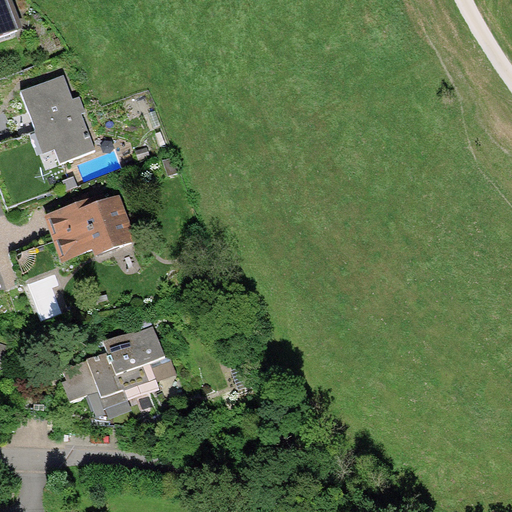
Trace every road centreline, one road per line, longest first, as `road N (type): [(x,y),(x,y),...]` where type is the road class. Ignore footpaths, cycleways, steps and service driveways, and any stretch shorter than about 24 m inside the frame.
road 1 (residential): [(0,453),(170,464)]
road 2 (track): [(170,464),(226,474),(291,511)]
